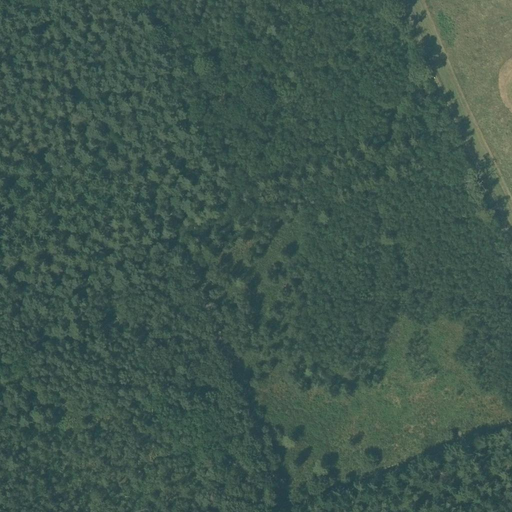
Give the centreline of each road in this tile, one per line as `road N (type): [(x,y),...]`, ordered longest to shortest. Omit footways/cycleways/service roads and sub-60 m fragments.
road 1 (track): [(0,164),(103,171),(162,202),(286,511)]
road 2 (track): [(511,234),(469,154),(408,0)]
road 3 (track): [(286,511),(511,426)]
